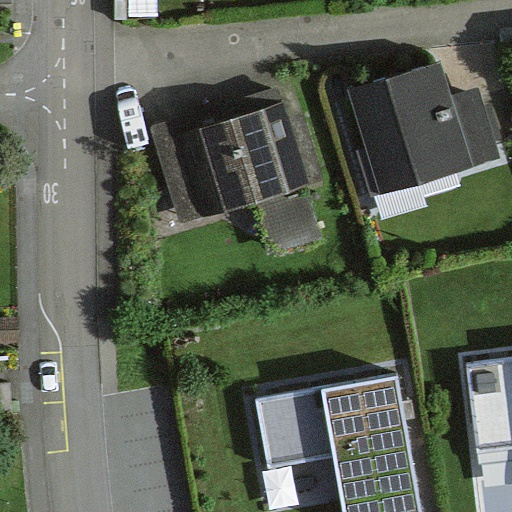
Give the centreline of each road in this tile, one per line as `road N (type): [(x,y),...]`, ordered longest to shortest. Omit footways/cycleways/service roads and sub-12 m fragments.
road 1 (residential): [(511,14),(68,88)]
road 2 (residential): [(68,88),(68,397),(78,511)]
